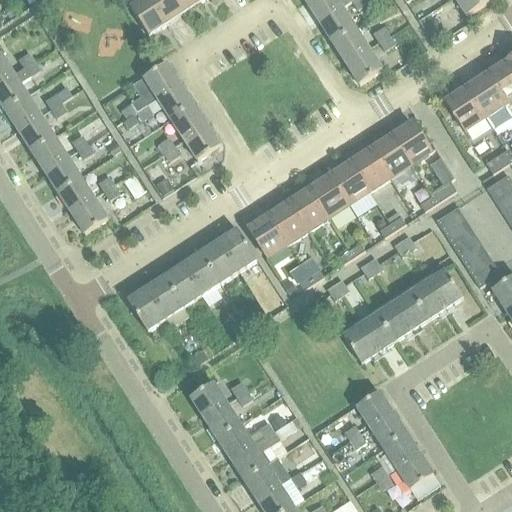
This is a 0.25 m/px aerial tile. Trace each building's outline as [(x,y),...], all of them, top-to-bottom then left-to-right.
[(167,27),(149,0),(146,0),(131,10),(149,38),(167,27)] [(172,0),(149,0),(167,27),(183,16),(172,0)] [(196,0),(172,0),(183,16),(200,5),(196,0)] [(342,11),(352,5),(358,0),(341,0),(337,3),(334,0),(314,0),(306,5),(320,25),(342,11)] [(358,0),(352,5),(358,14),(369,7),(364,0),(358,0)] [(496,0),(454,0),(454,1),(466,20),(497,0),(496,0)] [(320,25),(333,46),(355,32),(342,11),(320,25)] [(374,37),(380,46),(390,40),(384,31),(374,37)] [(333,46),(347,67),(369,53),(355,32),(333,46)] [(390,40),(380,46),(385,54),(395,48),(390,40)] [(369,53),(347,67),(360,88),(383,73),(369,53)] [(0,58),(0,86),(14,77),(1,57),(0,58)] [(29,57),(19,64),(24,73),(35,66),(29,57)] [(0,86),(0,106),(4,113),(27,98),(20,87),(41,74),(35,66),(24,73),(15,79),(14,77),(0,86)] [(507,66),(488,79),(506,108),(511,104),(511,72),(508,66),(507,66)] [(137,115),(138,116),(180,88),(167,67),(134,88),(142,100),(121,114),(127,122),(137,115)] [(488,79),(467,92),(486,121),(506,108),(488,79)] [(180,88),(157,103),(163,112),(171,124),(194,108),(180,88)] [(45,104),(52,114),(63,106),(73,100),(67,91),(45,104)] [(486,121),(467,92),(447,106),(465,134),(486,121)] [(4,113),(18,134),(41,119),(27,98),(4,113)] [(63,106),(52,114),(57,122),(68,115),(63,106)] [(171,124),(184,144),(207,129),(194,108),(171,124)] [(149,109),(138,116),(144,125),(154,118),(149,109)] [(18,134),(31,154),(54,139),(41,119),(18,134)] [(413,127),(392,141),(411,170),(432,156),(413,127)] [(207,129),(184,144),(198,165),(221,150),(207,129)] [(72,145),(77,154),(89,146),(84,138),(72,145)] [(31,154),(44,175),(68,160),(54,139),(31,154)] [(160,148),(165,157),(175,150),(170,141),(160,148)] [(392,141),(372,154),(391,183),(411,170),(392,141)] [(89,146),(77,154),(83,163),(95,156),(89,146)] [(175,150),(165,157),(171,166),(181,159),(175,150)] [(372,154),(352,167),(370,196),(391,183),(372,154)] [(486,167),(493,178),(511,166),(511,161),(507,154),(486,167)] [(44,175),(58,196),(81,181),(68,160),(44,175)] [(352,167),(332,180),(350,209),(370,196),(352,167)] [(487,192),(511,230),(511,184),(508,179),(487,192)] [(98,187),(104,196),(114,189),(109,180),(98,187)] [(332,180),(311,193),(330,222),(350,209),(332,180)] [(58,196),(71,216),(94,201),(81,181),(58,196)] [(432,201),(436,209),(457,195),(450,184),(429,198),(432,201)] [(114,189),(104,196),(110,205),(120,199),(114,189)] [(311,193),(291,207),(309,235),(330,222),(311,193)] [(94,201),(71,216),(85,238),(108,223),(94,201)] [(436,209),(432,201),(421,208),(426,216),(436,209)] [(291,207),(270,220),(289,248),(309,235),(291,207)] [(501,278),(458,211),(437,225),(480,292),(501,278)] [(289,248),(270,220),(250,233),(268,262),(289,248)] [(402,221),(391,228),(396,235),(406,228),(402,221)] [(396,235),(391,228),(380,235),(385,242),(396,235)] [(238,233),(219,245),(239,276),(258,264),(238,233)] [(394,250),(401,261),(416,251),(410,240),(394,250)] [(219,245),(201,257),(221,288),(239,276),(219,245)] [(361,247),(350,254),(355,261),(366,255),(361,247)] [(355,261),(350,254),(340,261),(345,268),(355,261)] [(201,257),(183,268),(203,299),(221,288),(201,257)] [(360,272),(367,282),(383,273),(376,262),(360,272)] [(183,268),(164,280),(184,311),(203,299),(183,268)] [(320,273),(310,280),(315,288),(325,281),(320,273)] [(445,273),(428,284),(447,313),(464,302),(445,273)] [(164,280),(146,292),(166,323),(184,311),(164,280)] [(315,288),(310,280),(299,287),(304,295),(315,288)] [(511,280),(493,293),(506,314),(511,310),(511,280)] [(327,293),(333,304),(349,294),(342,284),(327,293)] [(428,284),(411,295),(430,324),(447,313),(428,284)] [(166,323),(146,292),(127,304),(147,335),(166,323)] [(411,295),(394,306),(413,335),(430,324),(411,295)] [(394,306),(377,317),(395,346),(413,335),(394,306)] [(377,317),(360,328),(378,356),(395,346),(377,317)] [(360,328),(343,339),(361,367),(378,356),(360,328)] [(190,400),(204,422),(227,407),(213,385),(190,400)] [(231,392),(237,400),(247,394),(241,385),(231,392)] [(247,394),(237,400),(243,409),(253,403),(247,394)] [(356,411),(370,432),(394,417),(380,395),(356,411)] [(204,422),(217,442),(240,427),(227,407),(204,422)] [(370,432),(383,452),(407,437),(394,417),(370,432)] [(217,442),(230,463),(274,434),(269,426),(248,440),(240,427),(217,442)] [(230,463),(244,484),(267,468),(260,457),(290,438),(284,429),(275,435),(274,434),(230,463)] [(345,436),(351,445),(362,438),(356,429),(345,436)] [(383,452),(397,472),(420,457),(407,437),(383,452)] [(362,438),(351,445),(356,453),(367,446),(362,438)] [(420,457),(397,472),(418,504),(441,489),(420,457)] [(244,484),(257,504),(280,489),(300,476),(294,467),(284,473),(277,462),(267,468),(244,484)] [(371,477),(377,485),(387,479),(381,470),(371,477)] [(387,479),(377,485),(382,495),(392,488),(387,479)] [(257,504),(262,511),(289,511),(293,509),(280,489),(257,504)] [(336,511),(356,511),(350,503),(336,511)]
